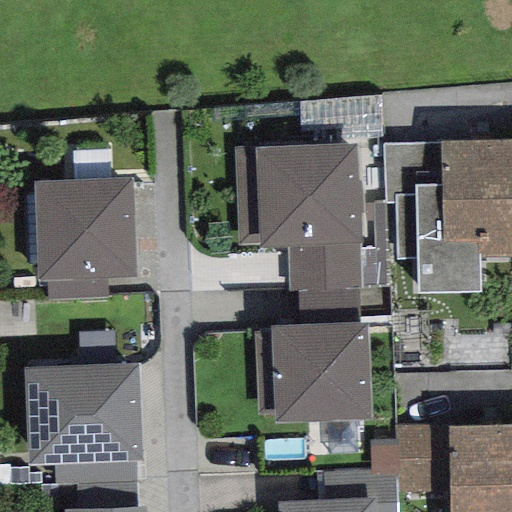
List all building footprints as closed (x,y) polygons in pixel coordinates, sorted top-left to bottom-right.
[(511,257),(511,141),(382,145),(384,204),(394,203),(396,260),(415,259),(416,296),(480,292),(477,257),(511,257)] [(355,144),(233,150),(238,244),(258,243),(258,249),(286,248),(358,244),(360,244),(355,144)] [(32,183),(36,282),(44,282),(105,278),(136,278),(132,179),(32,183)] [(286,248),(288,292),(297,291),(358,289),(358,244),(286,248)] [(107,299),(105,278),(44,282),(46,302),(107,299)] [(298,325),(359,324),(358,289),(297,291),(298,325)] [(298,325),(269,327),(270,332),(252,333),(256,415),(273,415),(273,424),(370,420),(366,323),(359,324),(298,325)] [(23,368),(27,467),(53,466),(134,463),(142,463),(139,364),(23,368)] [(396,493),(449,492),(448,425),(394,427),(395,441),(368,441),(369,470),(369,476),(396,475),(396,493)] [(511,511),(511,425),(448,425),(449,492),(449,511),(511,511)] [(135,508),(134,463),(53,466),(54,486),(74,486),(75,510),(135,508)] [(374,499),(374,511),(397,511),(396,493),(396,475),(369,476),(369,470),(322,471),(323,501),(374,499)] [(374,511),(374,499),(323,501),(275,502),(275,511),(374,511)]
